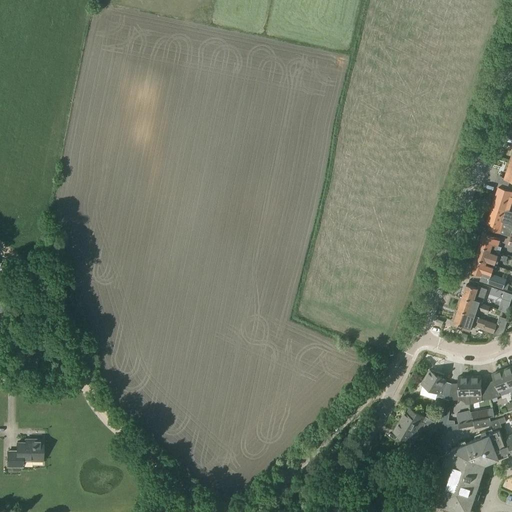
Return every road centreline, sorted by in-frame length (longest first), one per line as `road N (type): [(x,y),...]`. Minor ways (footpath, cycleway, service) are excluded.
road 1 (unclassified): [(197,506),(102,409),(58,288),(0,245)]
road 2 (residential): [(417,335),(511,65)]
road 3 (unclassified): [(400,374),(252,511)]
road 4 (residential): [(327,511),(400,374)]
